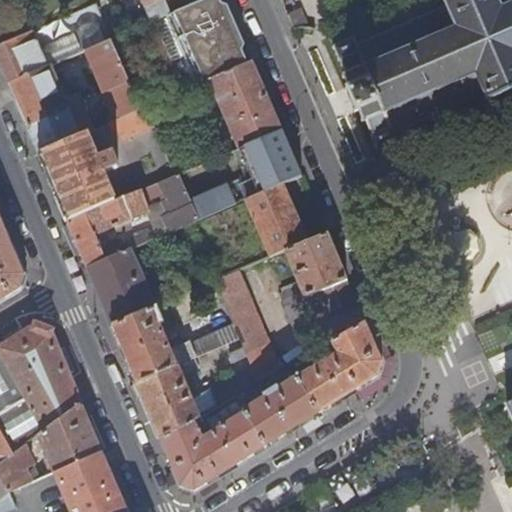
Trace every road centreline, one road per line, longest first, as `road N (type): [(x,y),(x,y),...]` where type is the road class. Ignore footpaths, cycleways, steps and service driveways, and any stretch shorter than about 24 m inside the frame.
road 1 (residential): [(411,381),(395,311),(256,0)]
road 2 (tertiary): [(160,511),(63,292)]
road 3 (unclassified): [(222,511),(379,417),(411,381)]
road 4 (tertiary): [(63,292),(0,142)]
